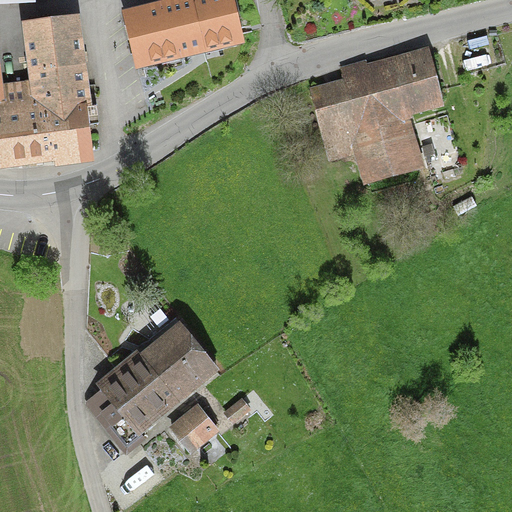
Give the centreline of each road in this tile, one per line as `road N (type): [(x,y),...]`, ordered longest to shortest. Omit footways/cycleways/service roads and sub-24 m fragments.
road 1 (residential): [(98,511),(74,409),(72,273),(61,189)]
road 2 (tertiary): [(61,189),(116,167),(277,70)]
road 3 (tertiary): [(277,70),(511,7)]
